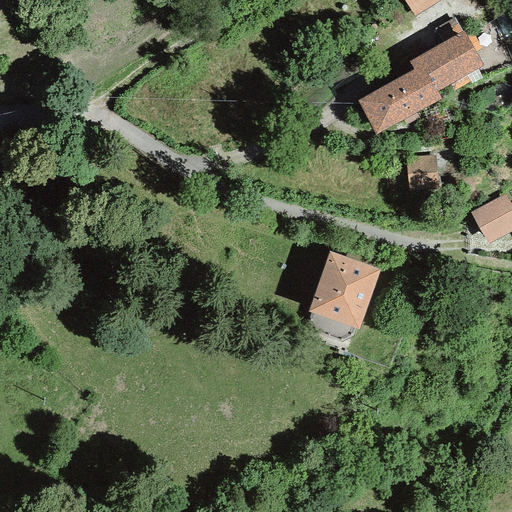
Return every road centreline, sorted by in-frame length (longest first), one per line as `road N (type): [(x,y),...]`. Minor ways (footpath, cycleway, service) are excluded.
road 1 (residential): [(0,108),(17,103),(92,119),(238,200),(413,242)]
road 2 (track): [(413,242),(477,260),(490,281),(488,324),(456,411),(435,511)]
road 3 (unknown): [(92,119),(121,55),(238,0)]
road 4 (track): [(0,199),(92,119)]
